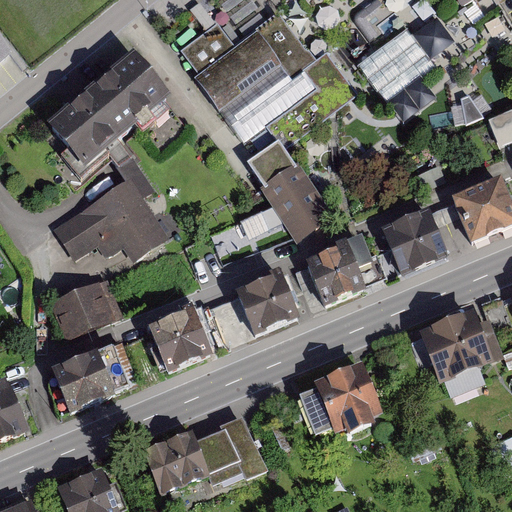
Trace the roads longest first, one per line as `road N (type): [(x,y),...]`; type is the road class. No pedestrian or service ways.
road 1 (secondary): [(511,267),(0,483)]
road 2 (residential): [(0,115),(138,0)]
